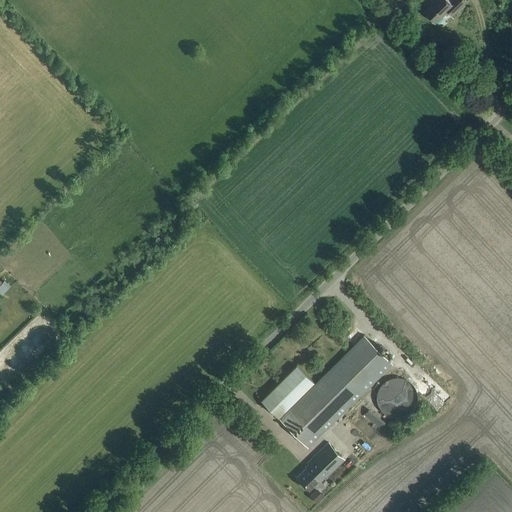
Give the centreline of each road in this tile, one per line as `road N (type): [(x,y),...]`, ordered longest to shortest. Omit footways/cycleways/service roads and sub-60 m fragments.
road 1 (unclassified): [(93,511),(490,125)]
road 2 (track): [(487,122),(372,0)]
